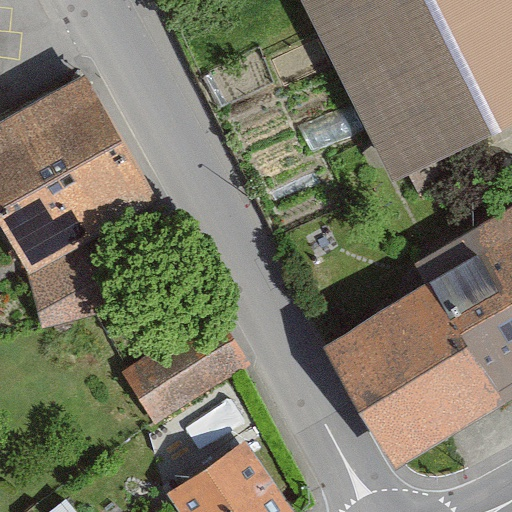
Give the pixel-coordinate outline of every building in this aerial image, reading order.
[(511,0),(307,0),(395,177),(511,119),(511,0)] [(84,77),(0,123),(0,222),(29,274),(151,194),(84,77)] [(511,235),(511,284),(474,306),(511,371),(511,205),(499,213),(511,235)] [(443,263),(331,331),(404,449),(511,380),(511,371),(474,306),(443,263)] [(215,312),(124,369),(156,419),(248,367),(215,312)] [(290,511),(243,443),(170,493),(183,511),(290,511)]
